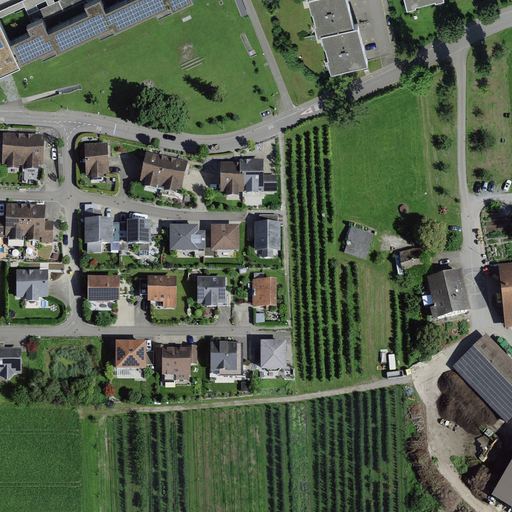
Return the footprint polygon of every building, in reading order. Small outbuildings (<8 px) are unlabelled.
[(30,32),(10,42),(0,21),(0,73),(21,64),(20,61),(41,52),(43,57),(98,31),(100,37),(155,11),(158,16),(191,0),(126,0),(106,10),(101,0),(94,0),(85,4),(89,11),(48,30),(42,18),(27,25),(30,32)] [(355,25),(348,0),(306,0),(316,36),(319,34),(355,25)] [(369,62),(359,24),(319,34),(329,72),(369,62)] [(23,166),(24,138),(5,138),(4,165),(23,166)] [(43,139),(24,138),(23,166),(42,166),(43,139)] [(107,148),(87,148),(88,177),(107,177),(107,148)] [(160,187),(165,161),(145,157),(140,183),(160,187)] [(188,165),(165,161),(160,187),(183,192),(188,165)] [(262,163),(242,164),(243,192),(275,191),(275,177),(262,178),(262,163)] [(243,192),(242,164),(222,164),(222,192),(243,192)] [(44,208),(8,208),(7,246),(23,247),(23,237),(43,237),(43,242),(52,242),(52,224),(44,224),(44,208)] [(113,223),(87,223),(87,245),(113,245),(113,223)] [(150,223),(126,223),(126,245),(150,244),(150,223)] [(279,226),(253,226),(253,253),(279,253),(279,226)] [(200,229),(168,229),(169,254),(200,253),(200,229)] [(237,229),(210,229),(210,253),(237,253),(237,229)] [(374,237),(352,229),(344,251),(366,258),(374,237)] [(419,255),(400,257),(402,272),(420,270),(419,255)] [(511,266),(501,267),(509,329),(511,328),(511,266)] [(457,274),(426,280),(434,322),(466,315),(457,274)] [(49,275),(17,275),(17,300),(49,299),(49,275)] [(116,280),(88,281),(89,304),(117,304),(116,280)] [(222,280),(194,280),(195,303),(222,303),(222,280)] [(175,281),(149,281),(149,304),(175,304),(175,281)] [(273,281),(254,281),(254,309),(273,309),(273,281)] [(511,418),(511,368),(484,341),(454,368),(506,424),(511,418)] [(142,346),(110,347),(111,371),(142,371),(142,346)] [(280,346),(256,347),(257,371),(281,371),(280,346)] [(27,347),(0,347),(0,374),(28,374),(27,347)] [(239,349),(209,349),(209,372),(240,371),(239,349)] [(187,351),(157,351),(158,376),(187,375),(187,351)] [(511,465),(492,500),(511,511),(511,465)]
